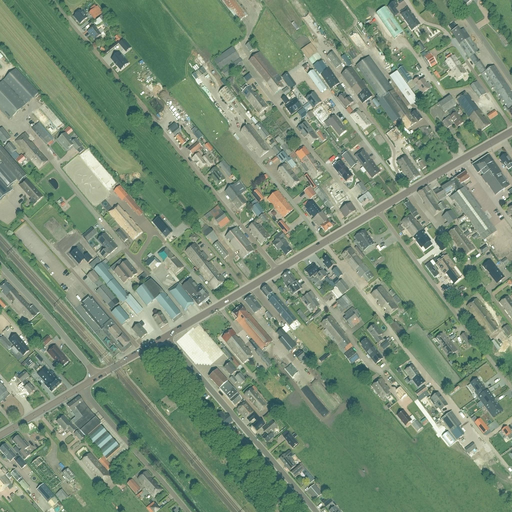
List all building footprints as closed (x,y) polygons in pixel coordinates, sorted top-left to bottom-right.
[(220,0),(239,23),(248,16),(235,0),(220,0)] [(395,9),(398,7),(396,4),(397,3),(396,2),(387,8),(388,9),(389,8),(391,12),(395,9)] [(97,7),(89,14),(95,20),(103,14),(97,7)] [(407,7),(401,12),(402,14),(401,14),(409,26),(409,27),(412,30),(420,24),(407,7)] [(391,37),(401,31),(385,9),(376,15),(391,37)] [(83,13),(81,11),(74,17),(80,25),(87,19),(85,16),(87,15),(84,12),(83,13)] [(107,29),(111,26),(103,16),(99,19),(102,22),(105,26),(107,29)] [(97,28),(102,24),(99,19),(93,23),(97,28)] [(101,35),(94,27),(87,32),(90,35),(91,35),(95,40),(101,35)] [(425,44),(428,50),(438,45),(435,39),(425,44)] [(124,40),(119,44),(126,52),(131,48),(124,40)] [(250,53),(255,49),(251,43),(245,46),(250,53)] [(312,65),(321,59),(318,53),(311,44),(301,51),(308,61),(309,60),(312,65)] [(226,78),(244,65),(232,48),(214,61),(226,78)] [(120,53),(112,59),(121,70),(129,64),(120,53)] [(274,94),(283,88),(279,82),(282,80),(259,53),(249,61),(259,74),(274,94)] [(430,55),(424,58),(431,68),(437,65),(430,55)] [(445,62),(451,71),(460,65),(454,56),(452,57),(450,55),(445,58),(447,61),(445,62)] [(474,55),(469,58),(474,66),(474,65),(480,74),(486,71),(480,62),(479,62),(474,55)] [(348,68),(351,65),(346,57),(342,60),(348,68)] [(400,101),(369,58),(356,67),(377,96),(376,97),(379,102),(379,103),(378,103),(380,105),(393,124),(394,123),(398,128),(400,126),(396,121),(399,119),(407,130),(417,123),(414,119),(415,118),(418,122),(422,119),(419,115),(416,111),(411,115),(401,101),(400,101)] [(318,76),(320,75),(325,82),(331,90),(340,84),(335,77),(329,69),(327,70),(322,62),(318,64),(317,63),(312,66),(317,72),(316,73),(318,76)] [(460,65),(451,71),(457,80),(466,74),(460,65)] [(511,93),(494,66),(481,75),(490,89),(493,88),(505,107),(503,108),(506,113),(508,111),(511,116),(511,93)] [(289,73),(292,77),(300,71),(297,67),(289,73)] [(372,97),(366,89),(366,88),(351,68),(341,75),(356,96),(357,96),(359,98),(358,99),(362,104),(372,97)] [(16,69),(4,81),(26,105),(38,93),(16,69)] [(410,90),(415,87),(411,82),(412,81),(405,70),(399,73),(407,84),(410,90)] [(320,93),(326,89),(313,71),(307,75),(320,93)] [(392,76),(413,106),(418,102),(397,73),(392,76)] [(290,89),(296,85),(288,74),(282,77),(284,80),(290,89)] [(419,78),(413,82),(415,86),(416,85),(422,94),(429,89),(431,87),(428,83),(426,85),(425,83),(423,80),(421,81),(419,78)] [(0,110),(9,121),(26,105),(4,81),(0,84),(0,110)] [(486,94),(477,82),(470,87),(479,99),(486,94)] [(248,88),(245,85),(241,89),(243,92),(242,93),(255,109),(259,115),(268,107),(255,93),(253,94),(251,91),(252,90),(249,86),(248,88)] [(228,105),(236,99),(227,87),(218,93),(228,105)] [(286,96),(290,93),(287,88),(282,92),(285,96),(286,96)] [(313,109),(321,103),(318,98),(314,92),(306,99),(309,103),(311,106),(313,109)] [(467,96),(465,93),(456,100),(464,112),(469,119),(479,133),(490,125),(484,117),(483,118),(481,115),(482,114),(473,103),(472,104),(470,101),(471,100),(468,95),(467,96)] [(347,100),(343,95),(338,99),(346,109),(353,103),(349,98),(347,100)] [(455,106),(450,97),(438,105),(444,113),(447,112),(448,114),(449,113),(450,116),(444,120),(445,121),(443,123),(447,129),(451,126),(448,121),(451,119),(457,128),(463,123),(456,113),(454,110),(457,108),(456,106),(455,106)] [(371,101),(377,109),(380,106),(375,99),(371,101)] [(301,108),(295,100),(290,104),(291,105),(286,109),(291,116),(301,108)] [(311,106),(309,103),(302,108),(305,111),(311,106)] [(227,110),(232,115),(236,111),(230,106),(227,110)] [(320,107),(312,113),(322,125),(329,119),(320,107)] [(307,114),(303,109),(297,114),(302,120),(306,117),(309,121),(314,117),(311,112),(307,114)] [(361,115),(357,110),(350,115),(359,127),(361,125),(364,130),(371,125),(368,121),(366,121),(365,119),(366,118),(363,114),(361,115)] [(490,120),(497,115),(494,111),(487,116),(490,120)] [(339,137),(346,131),(340,124),(341,123),(335,116),(327,122),(331,126),(339,137)] [(318,139),(315,135),(315,134),(305,122),(297,129),(304,138),(305,137),(311,144),(318,139)] [(265,140),(269,136),(270,136),(259,123),(255,127),(259,131),(258,132),(265,140)] [(38,125),(33,129),(47,146),(53,141),(38,125)] [(260,158),(269,151),(263,144),(264,143),(249,126),(248,126),(241,130),(240,133),(257,153),(256,153),(260,158)] [(0,130),(0,141),(3,145),(11,139),(2,128),(0,130)] [(73,133),(69,128),(65,132),(69,136),(73,133)] [(175,137),(181,132),(178,128),(172,133),(175,137)] [(323,142),(326,140),(318,130),(315,132),(323,142)] [(198,141),(203,137),(199,131),(194,136),(198,141)] [(25,133),(15,142),(39,169),(48,162),(41,154),(40,154),(38,152),(39,151),(32,143),(30,143),(28,141),(29,138),(25,133)] [(458,133),(453,136),(461,149),(467,145),(458,133)] [(73,143),(65,134),(58,140),(67,151),(73,146),(76,151),(79,154),(84,150),(83,149),(81,147),(76,140),(73,143)] [(183,146),(186,143),(182,138),(183,137),(180,134),(178,135),(179,135),(176,138),(183,146)] [(288,150),(278,137),(274,140),(285,153),(288,156),(289,156),(293,160),(297,157),(290,149),(288,150)] [(192,155),(201,147),(198,143),(188,150),(192,155)] [(4,148),(10,156),(16,151),(10,144),(4,148)] [(276,157),(281,153),(281,152),(277,146),(272,150),(277,156),(275,157),(276,157)] [(305,151),(303,148),(295,154),(303,164),(301,166),(306,173),(308,172),(313,179),(323,173),(310,155),(306,150),(305,151)] [(2,149),(0,150),(0,160),(20,184),(27,178),(2,149)] [(372,179),(380,172),(363,150),(355,157),(372,179)] [(202,158),(198,153),(192,159),(195,162),(194,163),(198,167),(199,166),(201,169),(206,164),(209,168),(213,164),(206,156),(202,158)] [(281,153),(276,157),(287,164),(287,163),(292,170),(296,166),(290,158),(284,154),(283,154),(281,153)] [(356,165),(347,153),(342,157),(351,169),(356,165)] [(511,169),(511,167),(511,163),(506,154),(499,159),(505,168),(506,168),(508,171),(511,169)] [(488,155),(472,166),(477,175),(480,172),(483,176),(481,177),(486,184),(487,184),(495,196),(510,186),(488,155)] [(419,176),(406,156),(397,162),(401,168),(400,169),(404,175),(405,174),(407,177),(406,178),(409,183),(419,176)] [(236,177),(234,174),(224,162),(219,166),(229,179),(233,176),(234,178),(236,177)] [(353,177),(348,171),(349,171),(341,162),(333,168),(340,176),(346,183),(353,177)] [(1,164),(0,165),(0,201),(11,192),(8,188),(16,181),(1,164)] [(299,182),(291,172),(287,166),(286,165),(283,165),(279,169),(277,172),(285,181),(286,181),(288,183),(288,184),(291,188),(299,182)] [(225,180),(218,172),(219,171),(216,168),(210,173),(212,176),(210,177),(212,180),(213,179),(218,185),(225,180)] [(457,195),(464,191),(467,189),(463,183),(469,179),(465,173),(450,183),(453,189),(454,190),(456,194),(457,195)] [(313,190),(316,188),(307,175),(305,177),(313,190)] [(32,187),(26,180),(19,186),(32,200),(30,201),(34,206),(42,197),(32,186),(32,187)] [(238,210),(247,203),(241,195),(246,191),(239,182),(234,186),(225,192),(238,210)] [(362,195),(367,191),(361,183),(357,186),(356,187),(362,195)] [(450,183),(445,186),(445,185),(444,185),(441,187),(441,188),(442,188),(441,189),(439,191),(438,189),(433,192),(439,201),(451,194),(450,192),(454,190),(450,183)] [(336,184),(326,191),(344,218),(354,212),(351,206),(350,206),(349,204),(342,192),(341,193),(339,190),(340,190),(336,184)] [(120,187),(114,192),(122,201),(124,200),(128,197),(120,187)] [(310,187),(305,192),(311,199),(316,195),(310,187)] [(334,207),(329,202),(330,201),(320,188),(318,187),(313,190),(315,192),(314,192),(325,205),(329,211),(334,207)] [(429,195),(428,193),(430,191),(427,187),(417,194),(424,204),(424,205),(433,217),(441,212),(430,195),(429,195)] [(453,199),(455,203),(464,214),(480,237),(493,227),(480,210),(482,209),(467,189),(464,191),(457,195),(453,199)] [(251,195),(254,199),(256,201),(258,204),(264,200),(259,194),(256,190),(251,195)] [(268,201),(274,209),(275,209),(285,201),(281,196),(278,192),(268,201)] [(128,197),(124,200),(135,213),(136,213),(139,210),(128,197)] [(285,201),(275,209),(280,215),(283,218),(293,210),(288,205),(287,205),(285,203),(286,201),(285,201)] [(314,218),(317,216),(321,212),(312,201),(309,204),(307,201),(303,205),(308,210),(306,212),(310,217),(311,216),(312,217),(313,219),(314,218)] [(256,202),(250,207),(252,210),(250,211),(256,219),(264,212),(256,202)] [(414,219),(418,216),(409,202),(405,205),(414,219)] [(438,205),(442,212),(447,209),(443,203),(438,205)] [(124,214),(122,211),(117,205),(108,212),(114,218),(122,228),(133,240),(142,233),(135,225),(135,224),(131,220),(130,221),(128,218),(129,217),(125,213),(124,214)] [(229,223),(217,206),(204,217),(207,221),(212,217),(221,229),(229,223)] [(449,225),(457,219),(451,211),(442,217),(444,221),(446,220),(447,223),(445,225),(446,227),(449,225)] [(317,216),(314,218),(313,219),(312,219),(318,227),(320,226),(325,233),(332,227),(332,226),(331,224),(328,221),(321,212),(317,216)] [(259,218),(264,225),(269,222),(267,220),(269,219),(265,214),(259,218)] [(411,215),(401,222),(413,237),(423,230),(418,223),(417,223),(411,215)] [(198,230),(205,225),(197,216),(190,221),(198,230)] [(255,220),(254,219),(252,221),(252,222),(247,226),(249,228),(251,231),(250,232),(255,238),(256,237),(258,239),(257,240),(261,245),(269,238),(258,225),(256,225),(254,223),(257,221),(256,219),(255,220)] [(278,224),(277,226),(285,235),(289,231),(281,222),(278,224)] [(211,245),(218,239),(206,225),(199,230),(211,245)] [(465,239),(466,238),(462,234),(457,227),(447,234),(451,238),(453,237),(455,240),(454,241),(457,245),(465,239)] [(250,245),(236,228),(225,238),(228,241),(229,240),(231,243),(230,244),(236,251),(237,250),(240,253),(239,254),(243,259),(253,251),(249,246),(250,245)] [(90,235),(94,231),(92,229),(83,237),(87,242),(92,237),(90,235)] [(124,243),(128,239),(120,230),(116,233),(124,243)] [(172,234),(168,230),(162,234),(166,239),(172,234)] [(365,230),(354,237),(364,252),(374,245),(365,230)] [(423,230),(413,238),(415,240),(416,240),(417,242),(422,248),(423,247),(425,250),(430,247),(428,244),(431,242),(427,236),(426,237),(424,234),(425,233),(423,230)] [(285,238),(281,233),(274,238),(276,237),(278,240),(276,241),(274,243),(272,245),(277,251),(280,249),(286,256),(291,251),(288,247),(288,246),(283,239),(285,238)] [(105,234),(97,241),(110,255),(117,248),(111,241),(110,241),(108,239),(109,239),(105,234)] [(465,239),(457,245),(461,251),(462,250),(464,253),(463,254),(465,257),(475,249),(473,246),(472,247),(466,238),(465,239)] [(440,239),(435,243),(438,246),(442,252),(447,248),(443,242),(440,239)] [(200,270),(207,264),(205,261),(208,259),(203,252),(201,254),(199,251),(199,250),(195,244),(185,252),(200,270)] [(224,261),(229,257),(218,244),(213,248),(224,261)] [(483,255),(487,251),(489,250),(485,246),(484,247),(480,250),(483,255)] [(354,249),(362,259),(365,257),(357,247),(354,249)] [(176,259),(166,248),(163,249),(158,254),(158,255),(160,257),(164,262),(164,263),(175,275),(183,268),(176,259)] [(365,266),(354,254),(355,253),(351,248),(341,255),(354,271),(356,270),(358,273),(356,274),(360,279),(362,277),(367,283),(373,277),(369,272),(370,271),(365,266)] [(84,257),(77,249),(70,255),(79,265),(84,260),(88,264),(92,259),(88,254),(84,257)] [(100,254),(104,259),(110,255),(105,250),(100,254)] [(157,269),(155,267),(157,264),(153,260),(154,259),(152,256),(144,264),(153,273),(157,269)] [(328,270),(334,265),(327,256),(322,260),(325,263),(323,264),(328,270)] [(463,278),(446,256),(435,265),(439,269),(441,271),(441,272),(445,277),(445,276),(447,279),(452,286),(463,278)] [(501,262),(501,263),(504,267),(509,263),(506,259),(505,258),(501,262)] [(504,278),(490,260),(482,267),(485,271),(486,270),(489,275),(496,284),(504,278)] [(120,267),(123,265),(120,261),(110,269),(113,273),(114,272),(124,284),(130,279),(120,267)] [(137,275),(127,262),(123,265),(120,267),(131,280),(137,275)] [(425,266),(434,278),(439,275),(430,262),(425,266)] [(207,264),(200,270),(210,283),(209,283),(214,290),(225,282),(220,276),(219,277),(217,275),(218,274),(209,263),(207,264)] [(126,294),(100,265),(94,271),(120,301),(122,303),(124,304),(125,303),(137,317),(144,311),(130,296),(129,296),(127,293),(126,294)] [(320,273),(313,265),(305,272),(310,278),(313,276),(314,278),(316,276),(320,282),(327,277),(322,271),(320,273)] [(337,279),(342,275),(336,268),(332,272),(337,279)] [(87,277),(86,277),(93,285),(99,279),(93,272),(87,277)] [(296,282),(289,272),(282,276),(282,279),(285,282),(283,283),(292,296),(302,289),(297,282),(296,282)] [(140,283),(147,277),(144,273),(140,277),(137,279),(140,283)] [(198,307),(204,302),(205,302),(209,300),(209,298),(209,297),(200,287),(199,288),(195,283),(194,283),(191,280),(181,287),(185,292),(186,291),(193,300),(193,301),(198,307)] [(9,286),(6,283),(7,282),(5,281),(0,285),(0,288),(0,289),(2,291),(1,292),(10,302),(11,301),(14,303),(12,305),(29,323),(39,314),(33,307),(30,309),(28,306),(21,297),(19,298),(17,296),(18,294),(9,285),(9,286)] [(182,316),(165,295),(151,281),(136,292),(146,307),(155,300),(174,323),(182,316)] [(334,286),(342,295),(348,290),(340,281),(334,286)] [(192,307),(194,304),(178,284),(168,292),(185,312),(187,310),(186,309),(191,306),(192,307)] [(104,286),(96,292),(111,310),(119,303),(104,286)] [(272,293),(267,286),(261,291),(266,298),(267,298),(270,301),(268,302),(279,315),(280,314),(282,317),(282,318),(289,327),(297,321),(276,296),(275,297),(272,293)] [(387,294),(381,287),(371,295),(375,301),(376,300),(378,302),(377,303),(377,304),(376,304),(378,306),(379,305),(382,309),(383,309),(385,311),(384,312),(388,317),(398,309),(393,304),(392,301),(387,294)] [(343,296),(336,288),(332,292),(338,300),(343,296)] [(319,306),(313,297),(314,296),(311,292),(301,299),(307,307),(309,305),(313,311),(319,306)] [(342,313),(353,304),(345,295),(331,307),(333,309),(336,307),(338,308),(340,311),(342,313)] [(255,315),(262,309),(251,296),(244,301),(255,315)] [(82,308),(86,313),(93,322),(94,321),(101,330),(111,321),(92,299),(91,300),(89,297),(82,303),(84,306),(82,308)] [(511,303),(507,297),(498,303),(501,307),(505,313),(507,313),(511,319),(511,318),(511,303)] [(477,300),(467,307),(477,321),(478,321),(480,324),(480,325),(490,317),(484,309),(482,309),(481,307),(481,305),(477,300)] [(248,316),(245,313),(246,312),(241,306),(232,314),(238,320),(236,321),(254,341),(262,351),(272,343),(264,332),(258,325),(257,326),(255,323),(249,315),(248,316)] [(113,312),(111,314),(122,326),(130,319),(119,307),(117,309),(116,307),(112,310),(113,312)] [(355,311),(353,308),(344,315),(346,317),(343,319),(351,329),(361,321),(358,316),(360,314),(357,310),(355,311)] [(159,314),(157,311),(153,313),(155,317),(153,318),(160,329),(168,325),(161,313),(159,314)] [(314,320),(322,314),(320,311),(312,318),(314,320)] [(330,316),(321,324),(326,329),(324,331),(341,352),(343,350),(350,345),(350,344),(344,336),(345,334),(341,329),(341,330),(330,316)] [(490,317),(480,325),(482,328),(483,328),(490,337),(499,331),(491,321),(492,320),(490,317)] [(396,322),(395,323),(390,327),(398,336),(404,331),(401,327),(400,327),(396,322)] [(141,340),(147,334),(139,324),(132,330),(141,340)] [(130,342),(115,326),(108,332),(111,336),(109,338),(110,338),(109,339),(122,352),(124,353),(131,346),(129,343),(130,342)] [(376,329),(374,326),(367,331),(375,340),(378,344),(382,341),(379,337),(382,334),(377,328),(376,329)] [(511,334),(511,332),(507,326),(504,328),(502,330),(508,338),(511,334)] [(285,328),(282,330),(286,334),(293,342),(295,339),(289,332),(288,332),(285,328)] [(282,329),(277,333),(281,339),(286,334),(282,330),(282,329)] [(481,339),(485,336),(481,329),(477,333),(481,339)] [(235,354),(244,346),(245,345),(239,339),(237,340),(235,337),(236,335),(232,330),(222,338),(235,354)] [(297,347),(287,334),(278,341),(282,345),(289,353),(297,347)] [(447,340),(442,334),(435,339),(440,346),(439,346),(449,358),(457,351),(448,339),(447,340)] [(467,346),(471,342),(465,334),(460,337),(467,346)] [(23,356),(29,351),(25,347),(25,346),(16,335),(9,341),(19,353),(20,352),(23,356)] [(495,340),(498,344),(503,340),(499,336),(495,340)] [(1,339),(0,337),(0,342),(6,350),(11,346),(3,337),(1,339)] [(42,342),(45,346),(51,341),(48,337),(42,342)] [(184,343),(191,351),(195,347),(188,339),(184,343)] [(376,365),(383,359),(367,339),(360,345),(362,348),(367,355),(370,358),(372,361),(376,365)] [(256,353),(260,350),(253,341),(250,344),(256,351),(255,352),(256,353)] [(494,354),(500,349),(494,341),(487,346),(494,354)] [(383,351),(389,346),(385,342),(380,347),(383,351)] [(222,343),(220,346),(223,349),(221,351),(228,360),(229,359),(237,368),(239,370),(242,368),(240,366),(241,365),(225,347),(222,343)] [(68,362),(63,355),(55,346),(47,353),(55,362),(56,362),(57,363),(61,368),(68,362)] [(244,346),(235,354),(243,364),(252,356),(250,354),(251,352),(247,348),(246,349),(244,346)] [(306,352),(303,349),(301,351),(299,350),(293,355),(301,364),(307,359),(312,365),(315,363),(306,352)] [(351,349),(344,355),(352,366),(359,360),(351,349)] [(272,365),(260,350),(256,353),(268,368),(272,365)] [(330,356),(333,354),(331,351),(328,353),(319,361),(321,363),(330,356)] [(231,376),(237,371),(230,363),(224,368),(231,376)] [(412,365),(405,371),(411,380),(419,374),(418,373),(417,373),(415,371),(416,370),(412,365)] [(42,372),(57,388),(62,384),(56,377),(54,378),(46,368),(42,372)] [(218,388),(218,387),(222,384),(225,380),(220,374),(218,372),(217,371),(209,378),(214,383),(218,388)] [(21,383),(25,380),(29,377),(25,372),(17,379),(21,383)] [(45,385),(51,393),(57,388),(42,372),(38,375),(46,384),(45,385)] [(419,374),(411,380),(417,388),(425,383),(419,374)] [(231,380),(239,389),(243,385),(235,376),(231,380)] [(488,381),(496,389),(501,384),(494,376),(488,381)] [(385,387),(383,384),(384,383),(381,379),(371,386),(382,400),(389,395),(387,393),(390,390),(386,386),(385,387)] [(393,389),(398,385),(392,379),(389,382),(390,384),(393,389)] [(483,389),(477,379),(470,384),(476,392),(475,393),(478,397),(486,391),(484,388),(483,389)] [(25,380),(21,383),(25,388),(24,390),(29,396),(35,391),(30,385),(29,385),(25,380)] [(225,396),(233,389),(227,382),(225,380),(222,384),(218,387),(218,388),(225,396)] [(450,395),(459,388),(458,386),(448,393),(450,395)] [(418,398),(427,391),(424,387),(415,394),(418,398)] [(267,406),(251,388),(244,395),(248,399),(250,401),(250,402),(259,412),(267,406)] [(401,401),(407,396),(400,388),(396,391),(399,394),(397,396),(401,401)] [(0,392),(0,402),(0,403),(10,395),(7,392),(4,389),(0,392)] [(234,406),(242,400),(237,395),(238,394),(234,389),(233,389),(225,396),(234,406)] [(494,400),(487,390),(487,391),(478,398),(484,407),(494,400)] [(506,392),(498,398),(503,404),(511,398),(506,392)] [(447,406),(438,393),(431,399),(431,400),(430,401),(434,406),(435,406),(436,406),(440,411),(447,406)] [(107,460),(109,459),(121,448),(101,425),(88,409),(79,398),(67,406),(72,412),(72,413),(76,418),(71,422),(85,438),(107,460)] [(502,411),(494,400),(484,407),(493,418),(502,411)] [(511,402),(510,400),(503,405),(509,411),(511,409),(509,406),(511,403),(511,402)] [(245,419),(247,418),(252,414),(253,412),(245,403),(237,410),(245,419)] [(268,424),(278,415),(273,410),(263,419),(268,424)] [(405,426),(411,421),(403,411),(397,416),(405,426)] [(451,412),(441,420),(442,420),(451,432),(457,440),(464,435),(458,427),(461,425),(451,412)] [(218,423),(224,429),(232,422),(227,415),(225,417),(222,413),(217,417),(220,421),(218,423)] [(265,425),(254,413),(247,420),(249,423),(254,419),(257,423),(252,427),(257,432),(265,425)] [(69,423),(63,417),(56,422),(64,431),(67,429),(71,434),(76,430),(70,423),(69,423)] [(478,421),(474,424),(483,435),(488,430),(480,419),(478,421)] [(417,433),(422,428),(416,421),(411,425),(417,433)] [(277,428),(272,422),(263,429),(266,433),(264,435),(265,436),(262,438),(267,443),(274,438),(273,437),(274,437),(274,436),(273,434),(272,434),(271,434),(270,433),(277,428)] [(511,434),(506,427),(502,431),(507,437),(511,434)] [(234,436),(227,428),(224,431),(233,442),(238,438),(236,436),(235,435),(234,436)] [(80,442),(85,437),(78,430),(74,435),(80,442)] [(284,438),(292,449),(298,444),(289,434),(284,438)] [(245,453),(251,448),(244,440),(245,440),(242,436),(237,440),(240,443),(238,444),(245,453)] [(23,442),(19,437),(18,437),(17,437),(15,439),(15,440),(13,442),(21,451),(18,454),(19,455),(24,461),(30,456),(25,451),(30,447),(24,441),(23,442)] [(6,444),(0,449),(0,450),(10,462),(13,460),(21,470),(27,465),(24,461),(19,455),(17,457),(6,444)] [(463,449),(466,455),(475,450),(472,444),(463,449)] [(289,472),(296,466),(293,463),(294,462),(291,458),(293,456),(289,451),(279,459),(289,472)] [(103,470),(90,454),(82,461),(87,468),(87,467),(93,474),(94,473),(96,475),(95,477),(101,484),(110,476),(104,469),(103,470)] [(56,478),(54,475),(40,457),(31,465),(52,490),(61,482),(57,477),(56,478)] [(108,471),(112,468),(105,459),(101,462),(108,471)] [(314,481),(305,470),(300,464),(290,472),(295,478),(302,472),(307,479),(306,480),(309,484),(314,481)] [(69,482),(75,477),(68,469),(62,474),(69,482)] [(11,485),(4,476),(0,470),(0,491),(1,493),(11,485)] [(15,471),(11,474),(20,484),(23,481),(15,471)] [(151,481),(149,479),(151,477),(146,472),(138,479),(146,488),(153,497),(161,490),(160,489),(158,490),(156,487),(158,486),(153,480),(151,481)] [(112,480),(121,491),(126,487),(124,485),(117,476),(112,480)] [(127,484),(135,494),(140,489),(132,480),(127,484)] [(23,481),(20,484),(26,492),(30,488),(23,481)] [(44,484),(37,490),(48,503),(55,497),(44,484)] [(315,501),(322,495),(314,485),(307,491),(315,501)] [(322,503),(326,508),(332,503),(328,498),(322,503)] [(154,503),(147,509),(149,511),(156,511),(159,510),(154,503)]
